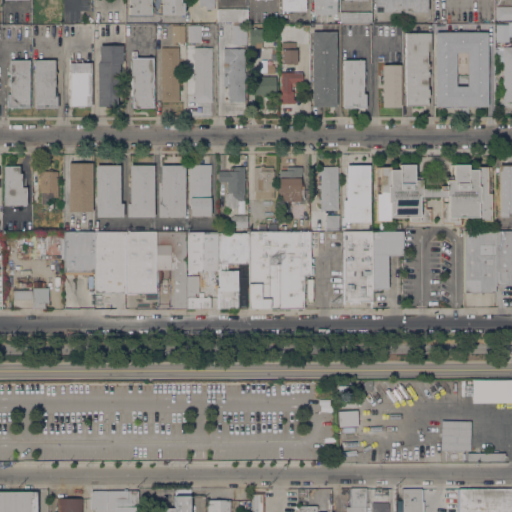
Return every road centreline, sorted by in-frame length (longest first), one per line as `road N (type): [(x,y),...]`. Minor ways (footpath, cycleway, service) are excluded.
road 1 (residential): [(511,472),(0,475)]
road 2 (residential): [(511,321),(0,323)]
road 3 (residential): [(511,135),(0,134)]
